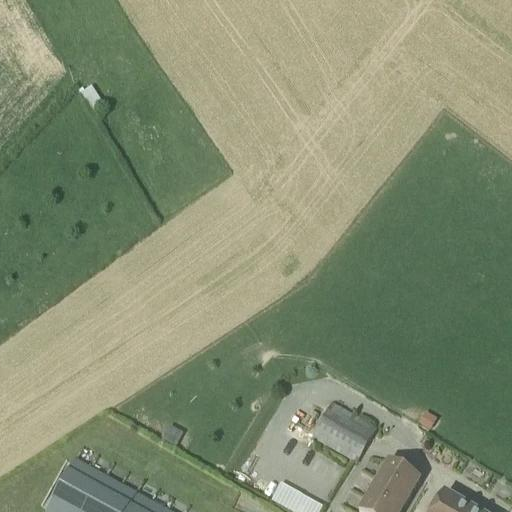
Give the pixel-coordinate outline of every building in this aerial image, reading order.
[(333,406),(313,438),(356,464),(376,432),(333,406)] [(75,462),(47,511),(164,511),(136,497),(75,462)] [(389,464),(361,511),(401,511),(420,482),(389,464)] [(293,511),(322,511),(325,507),(282,484),(273,501),(293,511)] [(469,511),(444,496),(434,511),(469,511)]
